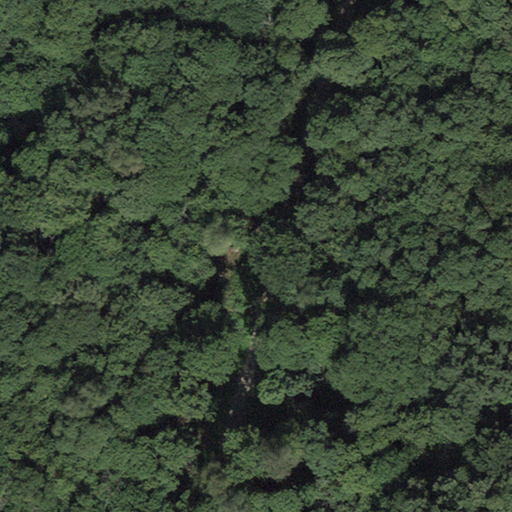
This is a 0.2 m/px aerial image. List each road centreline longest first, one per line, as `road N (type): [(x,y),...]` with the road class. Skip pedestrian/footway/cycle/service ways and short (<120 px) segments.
road 1 (track): [(348,0),(303,138),(258,332),(196,511)]
road 2 (track): [(511,294),(402,439),(332,511)]
